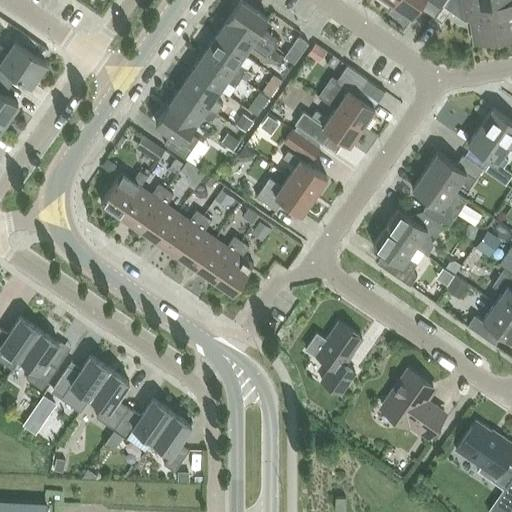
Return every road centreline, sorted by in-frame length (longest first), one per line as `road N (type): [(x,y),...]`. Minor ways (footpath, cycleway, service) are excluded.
road 1 (residential): [(0,248),(199,388),(211,417),(218,511)]
road 2 (residential): [(313,263),(511,395)]
road 3 (residential): [(313,263),(438,78)]
road 4 (secondary): [(218,353),(74,252),(54,215)]
road 5 (secondary): [(269,511),(268,398),(248,366),(218,353)]
road 6 (secondary): [(218,353),(235,405),(235,511)]
road 7 (residential): [(0,189),(90,57)]
road 8 (secondary): [(54,215),(62,171),(124,81)]
road 9 (residential): [(438,78),(321,0)]
